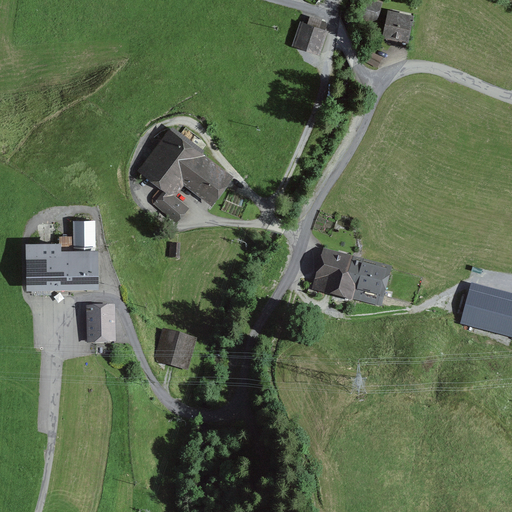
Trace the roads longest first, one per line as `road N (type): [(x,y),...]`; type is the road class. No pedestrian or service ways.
road 1 (residential): [(381,86),(302,236),(292,275),(245,346),(230,407),(207,417),(165,398),(120,302),(68,298),(59,310),(53,437)]
road 2 (track): [(318,511),(269,376),(292,275)]
road 3 (track): [(333,25),(325,83),(263,223)]
road 4 (track): [(138,189),(146,210),(175,227),(263,223),(302,236)]
road 5 (residential): [(511,97),(425,66),(395,72),(381,86)]
